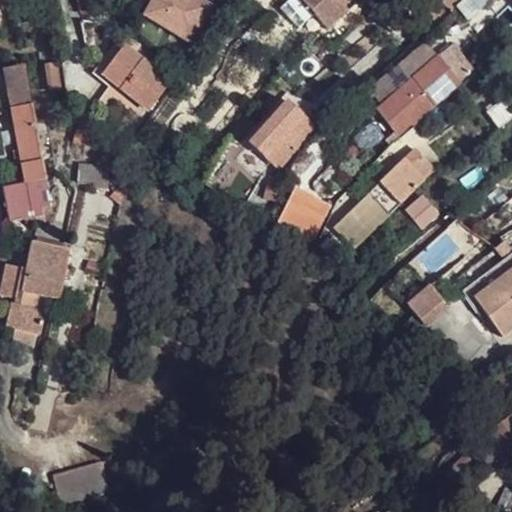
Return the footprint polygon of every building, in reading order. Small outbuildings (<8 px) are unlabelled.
[(37,0),(18,0),(17,12),(35,16),(37,0)] [(151,0),(142,17),(191,45),(213,7),(200,0),(151,0)] [(314,18),(295,0),(282,13),(302,32),(314,18)] [(295,0),(314,18),(329,33),(360,0),(295,0)] [(400,0),(383,0),(381,3),(394,15),(405,3),(400,0)] [(444,0),(447,3),(428,21),(435,29),(453,13),(459,7),(466,0),(444,0)] [(486,0),(466,0),(459,7),(470,18),(487,1),(486,0)] [(383,26),(394,15),(381,3),(370,13),(383,26)] [(115,84),(137,56),(121,43),(99,70),(115,84)] [(441,58),(464,84),(477,72),(455,46),(441,58)] [(153,114),(174,86),(137,56),(115,84),(117,85),(140,103),(153,114)] [(380,110),(401,135),(414,124),(415,125),(464,84),(441,58),(380,110)] [(29,184),(50,180),(28,66),(8,70),(29,184)] [(57,92),(70,89),(66,66),(54,68),(57,92)] [(140,103),(117,85),(101,104),(124,123),(140,103)] [(504,122),(511,114),(511,111),(505,103),(494,113),(495,114),(492,116),(495,119),(494,120),(495,122),(495,123),(498,127),(504,122)] [(288,105),(251,149),(282,175),(319,131),(288,105)] [(427,183),(440,174),(419,151),(408,161),(424,179),(427,183)] [(350,166),(340,156),(314,183),(324,194),(350,166)] [(424,179),(408,161),(372,192),(388,211),(399,202),(424,179)] [(112,169),(80,167),(79,185),(95,186),(95,192),(111,193),(112,169)] [(6,188),(13,223),(26,220),(46,216),(45,208),(52,207),(51,204),(55,203),(50,180),(29,184),(6,188)] [(388,211),(372,192),(334,225),(348,243),(386,213),(388,211)] [(293,223),(306,201),(293,197),(281,219),(293,223)] [(316,238),(329,214),(306,201),(293,223),(316,238)] [(399,202),(388,211),(386,213),(390,216),(402,206),(399,202)] [(46,216),(26,220),(28,228),(52,222),(53,215),(52,207),(45,208),(46,216)] [(33,243),(23,292),(39,295),(56,298),(60,299),(70,250),(33,243)] [(511,254),(461,293),(483,323),(488,320),(472,301),(511,271),(511,254)] [(24,271),(10,268),(3,300),(18,302),(24,271)] [(511,271),(472,301),(488,320),(501,339),(511,330),(511,271)] [(431,289),(409,306),(425,326),(446,309),(431,289)] [(39,295),(23,292),(20,310),(36,314),(39,295)] [(39,295),(36,314),(47,316),(48,312),(53,312),(56,298),(39,295)] [(36,314),(20,310),(15,310),(11,329),(43,335),(47,316),(36,314)] [(511,416),(490,435),(502,450),(503,450),(511,442),(511,416)] [(475,446),(488,462),(506,453),(503,450),(502,450),(490,435),(475,446)] [(103,463),(55,478),(64,508),(112,493),(103,463)]
